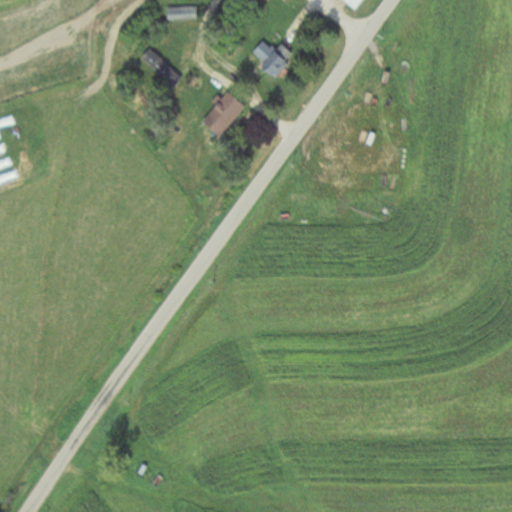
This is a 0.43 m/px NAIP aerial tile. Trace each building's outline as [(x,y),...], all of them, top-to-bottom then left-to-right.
[(369,0),(350,0),(362,9),(369,0)] [(200,18),(199,6),(170,8),(171,21),(200,18)] [(255,55),(280,77),(300,55),(285,42),(278,50),(268,40),(255,55)] [(155,48),(145,58),(175,88),(185,78),(155,48)] [(251,106),(235,90),(206,122),(222,137),(251,106)]
